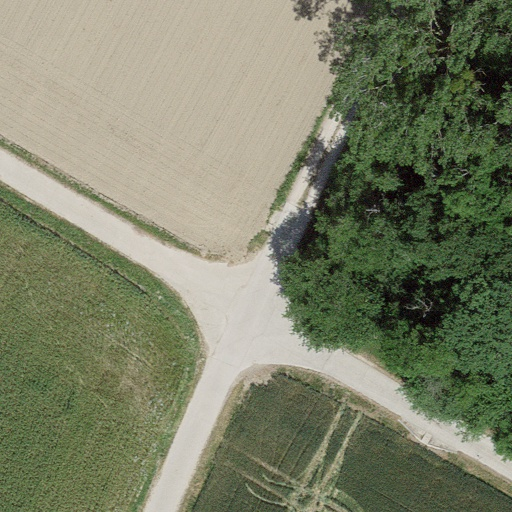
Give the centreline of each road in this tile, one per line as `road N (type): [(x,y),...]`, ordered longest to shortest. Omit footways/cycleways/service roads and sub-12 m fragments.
road 1 (track): [(418,0),(254,314),(0,165)]
road 2 (unclassified): [(166,511),(254,314),(511,459)]
